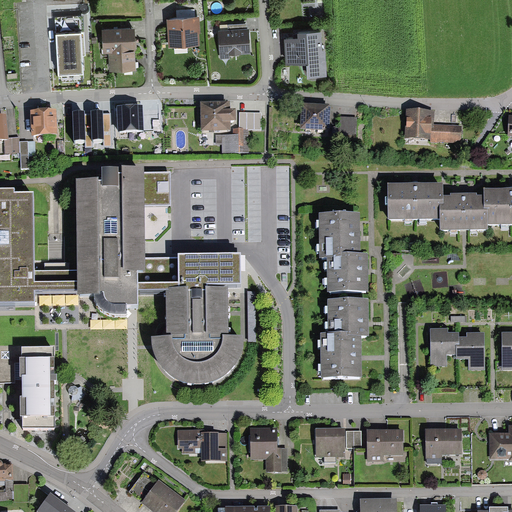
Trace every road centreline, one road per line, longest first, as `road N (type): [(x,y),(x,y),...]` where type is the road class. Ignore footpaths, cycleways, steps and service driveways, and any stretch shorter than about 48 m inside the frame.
road 1 (residential): [(126,435),(205,493),(511,492)]
road 2 (residential): [(126,435),(147,415),(511,410)]
road 3 (unclassified): [(266,94),(499,105)]
road 4 (residential): [(4,102),(152,92)]
